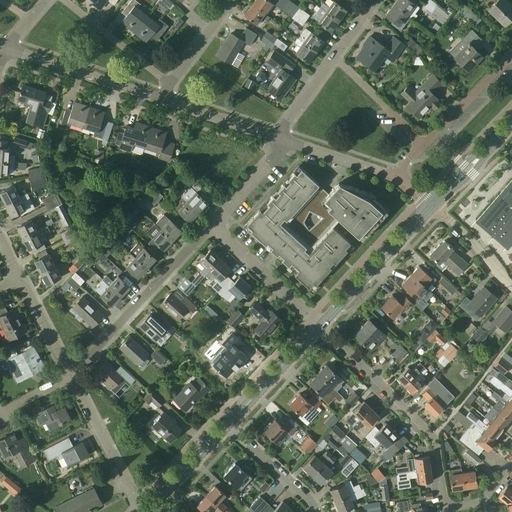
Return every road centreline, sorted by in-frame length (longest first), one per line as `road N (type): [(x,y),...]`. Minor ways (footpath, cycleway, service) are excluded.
road 1 (residential): [(321,325),(431,436),(445,507)]
road 2 (residential): [(68,376),(215,226)]
road 3 (residential): [(164,100),(5,51)]
road 4 (tertiary): [(321,325),(433,206)]
road 5 (residential): [(142,511),(68,376)]
road 6 (residential): [(321,325),(215,226)]
road 7 (tertiary): [(227,424),(321,325)]
road 8 (residential): [(168,83),(61,0)]
road 9 (residential): [(423,145),(511,54)]
road 10 (residential): [(423,145),(334,57)]
road 11 (residential): [(315,511),(227,424)]
road 12 (residential): [(281,139),(164,100)]
road 13 (tertiary): [(145,511),(227,424)]
